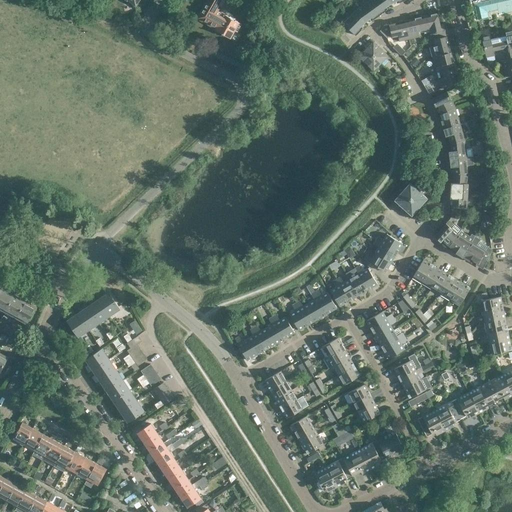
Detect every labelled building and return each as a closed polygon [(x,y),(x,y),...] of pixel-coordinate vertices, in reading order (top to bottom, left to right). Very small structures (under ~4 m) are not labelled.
[(224,0),(207,0),(206,4),(205,3),(203,8),(198,18),(217,29),(216,31),(230,38),(234,31),(236,32),(241,24),(225,15),(225,16),(218,12),(219,11),(216,9),(219,4),(221,6),(224,0)] [(391,3),(388,0),(370,0),(370,1),(380,14),(383,12),(382,10),(391,3)] [(492,10),(490,0),(475,0),(473,0),(477,19),(488,16),(487,11),(492,10)] [(490,0),(492,10),(498,9),(499,14),(509,12),(506,0),(490,0)] [(380,14),(370,1),(355,11),(365,21),(374,15),(376,17),(380,14)] [(342,22),(355,35),(358,32),(356,29),(365,21),(355,11),(342,22)] [(434,40),(434,41),(447,37),(445,31),(443,23),(439,24),(437,13),(431,15),(431,17),(427,18),(427,15),(420,17),(423,30),(429,29),(430,34),(434,33),(436,40),(434,40)] [(420,37),(418,32),(418,31),(423,30),(420,17),(415,18),(415,21),(405,23),(409,40),(420,37)] [(380,31),(387,39),(392,38),(398,37),(399,42),(409,40),(405,23),(396,25),(395,22),(389,24),(383,25),(380,31)] [(506,36),(498,37),(500,49),(506,52),(511,51),(511,24),(503,26),(506,36)] [(493,50),(500,49),(498,37),(491,39),(489,29),(480,31),(482,41),(486,57),(494,55),(493,50)] [(431,47),(433,58),(449,54),(447,44),(449,43),(447,37),(434,41),(435,46),(431,47)] [(374,41),(366,48),(380,62),(387,55),(374,41)] [(380,62),(366,48),(359,55),(373,69),(380,62)] [(503,61),(504,69),(511,67),(511,51),(506,52),(508,60),(503,61)] [(455,69),(454,63),(451,63),(449,54),(433,58),(437,73),(455,69)] [(409,61),(415,67),(419,63),(413,57),(409,61)] [(441,89),(457,85),(455,75),(457,75),(455,69),(437,73),(441,89)] [(438,106),(441,113),(454,107),(447,93),(432,100),(435,107),(438,106)] [(441,121),(443,129),(459,124),(454,108),(454,107),(441,113),(443,121),(441,121)] [(421,125),(424,110),(414,108),(411,123),(421,125)] [(451,144),(464,140),(459,124),(443,129),(445,136),(448,136),(451,144)] [(449,154),(450,160),(467,158),(465,140),(464,140),(451,144),(452,151),(449,151),(449,154)] [(455,175),(469,176),(469,175),(467,158),(450,160),(451,168),(454,168),(455,175)] [(451,187),(451,191),(468,192),(469,176),(455,175),(454,184),(451,184),(451,187)] [(412,216),(427,198),(410,184),(395,201),(393,204),(400,210),(403,207),(405,209),(402,212),(410,218),(412,215),(412,216)] [(467,209),(468,192),(451,191),(451,195),(450,198),(453,199),(453,206),(467,209)] [(470,204),(478,205),(479,200),(484,200),(485,194),(471,193),(470,204)] [(492,215),(494,222),(500,221),(498,213),(492,215)] [(434,237),(438,240),(440,242),(441,240),(449,248),(461,231),(462,230),(454,223),(453,224),(449,220),(446,224),(434,237)] [(457,255),(459,256),(463,258),(475,237),(471,234),(470,237),(461,231),(449,248),(458,252),(457,255)] [(403,244),(387,234),(383,240),(378,237),(376,240),(397,253),(403,244)] [(480,240),(475,237),(463,258),(466,260),(468,258),(484,267),(491,252),(491,250),(479,242),(480,240)] [(379,247),(375,253),(391,263),(397,253),(376,240),(373,244),(379,247)] [(385,272),(391,263),(375,253),(372,258),(366,255),(364,259),(385,272)] [(423,260),(412,277),(422,283),(433,265),(423,260)] [(337,261),(329,265),(332,270),(340,266),(337,261)] [(433,265),(422,283),(431,289),(442,271),(433,265)] [(359,266),(355,269),(368,290),(377,285),(368,268),(362,272),(359,266)] [(368,290),(355,269),(351,271),(355,276),(349,280),(358,296),(368,290)] [(440,294),(451,276),(442,271),(431,289),(440,294)] [(449,300),(460,282),(451,276),(440,294),(449,300)] [(340,277),(337,280),(349,301),(358,296),(349,280),(343,283),(340,277)] [(349,301),(337,280),(333,282),(336,287),(330,291),(339,307),(349,301)] [(460,282),(449,300),(459,306),(470,288),(460,282)] [(3,288),(0,293),(0,308),(5,311),(14,294),(3,288)] [(315,292),(327,314),(337,308),(327,292),(322,296),(318,290),(315,292)] [(309,303),(318,319),(327,314),(315,292),(311,295),(314,300),(309,303)] [(109,293),(98,300),(109,315),(120,308),(109,293)] [(293,298),(290,293),(278,299),(281,304),(293,298)] [(480,301),(482,311),(503,307),(501,296),(488,299),(486,293),(482,294),(483,300),(480,301)] [(14,294),(5,311),(16,317),(25,300),(14,294)] [(25,300),(16,317),(27,323),(36,306),(25,300)] [(88,307),(99,322),(109,315),(98,300),(88,307)] [(296,303),(309,325),(318,319),(309,303),(303,306),(300,301),(296,303)] [(309,325),(296,303),(292,306),(295,311),(290,314),(299,330),(309,325)] [(88,307),(78,314),(88,329),(99,322),(88,307)] [(482,311),(484,322),(505,318),(503,307),(482,311)] [(372,331),(393,318),(391,314),(386,317),(382,312),(366,321),(372,331)] [(78,314),(67,321),(78,337),(88,329),(78,314)] [(276,315),(273,317),(285,339),(295,333),(285,317),(279,320),(276,315)] [(272,325),(266,328),(276,344),(285,339),(273,317),(269,319),(272,325)] [(377,340),(393,330),(390,325),(396,322),(393,318),(372,331),(377,340)] [(505,318),(484,322),(487,333),(507,328),(505,318)] [(15,329),(10,326),(7,333),(11,335),(15,329)] [(254,328),(266,349),(276,344),(266,328),(261,331),(258,326),(254,328)] [(253,336),(248,339),(257,355),(266,349),(254,328),(250,330),(253,336)] [(455,328),(440,341),(449,352),(464,339),(455,328)] [(487,333),(489,343),(509,339),(507,328),(487,333)] [(115,336),(111,330),(107,333),(110,339),(115,336)] [(393,330),(377,340),(383,349),(404,337),(402,333),(397,336),(393,330)] [(124,336),(128,342),(132,339),(128,333),(124,336)] [(6,345),(10,338),(5,336),(2,342),(6,345)] [(131,348),(137,344),(142,341),(138,336),(127,343),(131,348)] [(104,343),(101,337),(96,340),(100,346),(104,343)] [(247,361),(257,355),(248,339),(242,342),(239,337),(235,339),(247,361)] [(383,349),(389,359),(405,349),(401,343),(407,340),(404,337),(383,349)] [(327,357),(344,347),(338,338),(322,347),(327,357)] [(509,339),(489,343),(491,354),(511,350),(509,339)] [(126,348),(123,344),(117,348),(120,352),(126,348)] [(140,348),(137,344),(131,348),(127,350),(130,354),(130,355),(140,348)] [(329,368),(333,366),(349,357),(344,347),(327,357),(324,359),(329,368)] [(144,353),(140,348),(130,355),(133,358),(134,360),(144,353)] [(93,370),(109,359),(102,349),(86,359),(93,370)] [(0,352),(0,372),(8,357),(0,352)] [(147,359),(144,353),(134,360),(136,363),(137,365),(147,359)] [(124,358),(126,362),(133,358),(130,355),(130,354),(124,358)] [(338,375),(354,366),(349,357),(333,366),(338,375)] [(133,358),(126,362),(130,367),(136,363),(134,360),(133,358)] [(109,359),(93,370),(100,380),(116,370),(109,359)] [(399,379),(421,367),(419,363),(414,366),(410,360),(394,369),(399,379)] [(457,366),(460,373),(466,369),(463,362),(457,366)] [(144,375),(144,376),(154,369),(151,364),(141,371),(144,375)] [(354,366),(338,375),(344,385),(360,376),(354,366)] [(421,367),(399,379),(404,388),(421,380),(418,374),(423,371),(421,367)] [(157,374),(154,369),(144,376),(147,379),(148,381),(157,374)] [(511,369),(503,375),(511,392),(511,369)] [(116,370),(100,380),(107,390),(123,380),(116,370)] [(270,390),(286,381),(281,371),(265,380),(270,390)] [(161,379),(157,374),(148,381),(150,383),(151,386),(161,379)] [(138,379),(141,383),(147,379),(144,376),(144,375),(138,379)] [(504,400),(511,395),(511,392),(503,375),(486,383),(495,401),(503,397),(504,400)] [(421,380),(404,388),(409,398),(431,387),(429,383),(426,377),(421,380)] [(150,383),(148,381),(147,379),(141,383),(144,387),(150,383)] [(123,380),(107,390),(114,401),(130,390),(123,380)] [(276,399),(292,390),(286,381),(270,390),(276,399)] [(166,387),(163,383),(153,389),(157,394),(166,387)] [(469,392),(479,413),(488,408),(487,405),(495,401),(486,383),(469,392)] [(365,384),(348,393),(353,403),(370,394),(365,384)] [(166,387),(157,394),(160,399),(170,392),(166,387)] [(130,390),(114,401),(121,411),(136,400),(130,390)] [(292,390),(276,399),(281,409),(297,399),(292,390)] [(160,399),(161,400),(164,404),(173,398),(170,392),(160,399)] [(469,392),(452,401),(461,419),(469,415),(470,417),(479,413),(469,392)] [(428,398),(425,393),(408,402),(410,407),(428,398)] [(370,394),(353,403),(358,412),(375,404),(370,394)] [(297,399),(281,409),(287,418),(303,409),(297,399)] [(136,400),(121,411),(128,422),(144,411),(136,400)] [(164,404),(161,400),(155,404),(158,408),(164,404)] [(452,401),(435,410),(445,430),(454,426),(453,423),(461,419),(452,401)] [(375,404),(358,412),(364,422),(380,414),(375,404)] [(436,435),(445,430),(435,410),(417,419),(427,437),(435,432),(436,435)] [(312,426),(307,416),(291,425),(296,435),(312,426)] [(195,429),(201,425),(198,419),(192,423),(195,429)] [(165,422),(159,426),(162,430),(168,426),(165,422)] [(24,444),(33,429),(22,423),(13,438),(24,444)] [(144,442),(157,433),(150,424),(137,433),(144,442)] [(302,444),(318,435),(312,426),(296,435),(302,444)] [(33,429),(24,444),(35,450),(43,434),(33,429)] [(171,431),(165,435),(168,440),(174,436),(171,431)] [(377,440),(387,458),(395,454),(396,456),(405,451),(402,446),(403,445),(407,453),(408,452),(408,450),(408,449),(409,448),(408,446),(408,445),(408,444),(407,442),(407,441),(406,440),(405,439),(404,438),(403,437),(402,436),(401,436),(399,435),(398,435),(402,443),(401,443),(395,431),(377,440)] [(157,433),(144,442),(150,451),(163,443),(157,433)] [(45,455),(54,440),(43,434),(35,450),(32,454),(43,460),(45,455)] [(308,454),(318,448),(324,444),(318,435),(302,444),(308,454)] [(172,444),(175,448),(188,440),(186,437),(181,438),(172,444)] [(56,461),(64,446),(54,440),(45,455),(56,461)] [(360,449),(371,469),(380,465),(378,462),(387,458),(377,440),(360,449)] [(163,443),(150,451),(156,461),(169,452),(175,448),(172,444),(167,448),(163,443)] [(64,446),(56,461),(66,467),(75,451),(64,446)] [(189,446),(178,454),(181,458),(192,450),(189,446)] [(343,458),(353,476),(361,471),(362,474),(371,469),(360,449),(343,458)] [(75,451),(66,467),(77,473),(85,457),(75,451)] [(318,451),(306,458),(309,463),(321,456),(318,451)] [(169,452),(156,461),(162,470),(176,461),(169,452)] [(85,457),(77,473),(87,478),(96,463),(85,457)] [(213,463),(217,470),(227,463),(223,457),(213,463)] [(326,467),(337,487),(346,483),(344,480),(353,476),(343,458),(326,467)] [(190,459),(184,463),(187,468),(193,464),(190,459)] [(176,461),(162,470),(169,479),(182,470),(176,461)] [(96,463),(87,478),(98,484),(106,469),(96,463)] [(337,487),(326,467),(314,473),(324,491),(327,489),(328,492),(337,487)] [(182,470),(169,479),(175,488),(188,479),(182,470)] [(232,470),(226,474),(231,482),(237,478),(232,470)] [(201,485),(204,489),(220,478),(217,473),(207,480),(201,485)] [(198,481),(201,485),(207,480),(205,476),(198,481)] [(5,478),(0,488),(0,496),(7,500),(16,484),(5,478)] [(188,479),(175,488),(181,498),(201,485),(198,481),(192,485),(188,479)] [(16,484),(7,500),(18,506),(26,490),(28,486),(22,482),(20,486),(16,484)] [(201,485),(181,498),(188,507),(193,504),(195,507),(203,502),(201,498),(197,493),(204,489),(201,485)] [(28,511),(37,496),(39,492),(32,488),(30,492),(26,490),(18,506),(15,510),(19,511),(23,511),(25,510),(28,511)] [(37,496),(28,511),(41,511),(47,501),(37,496)] [(55,511),(58,507),(47,501),(41,511),(55,511)]
